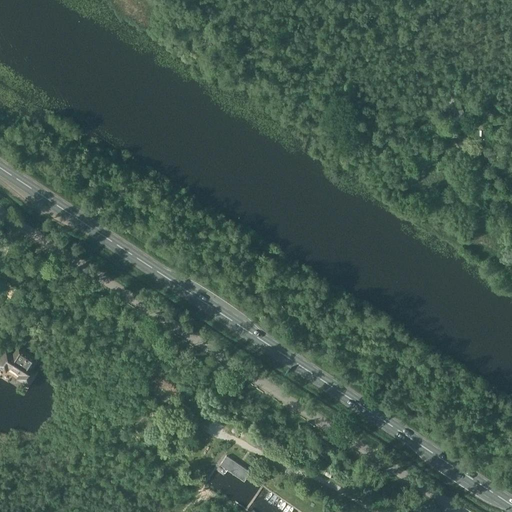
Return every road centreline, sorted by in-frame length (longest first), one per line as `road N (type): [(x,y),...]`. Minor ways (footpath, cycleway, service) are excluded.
road 1 (primary): [(511,505),(0,168)]
road 2 (unclassified): [(455,511),(0,213)]
